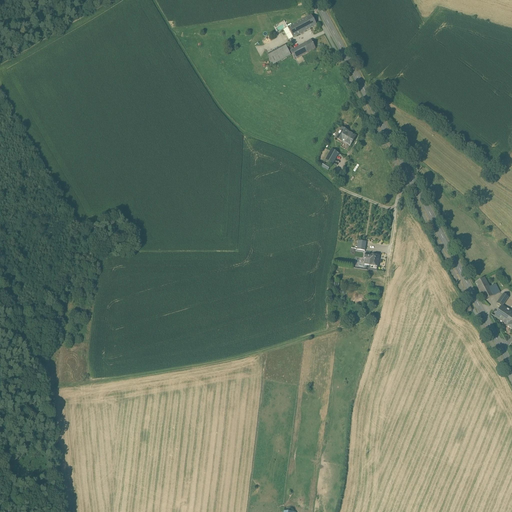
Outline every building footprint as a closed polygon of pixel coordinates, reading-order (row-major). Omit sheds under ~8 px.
[(293,39),(317,26),(311,16),(287,28),(293,39)] [(302,57),(315,49),(311,41),(290,52),(298,66),(305,62),(302,57)] [(273,66),(291,56),(286,47),(268,57),(273,66)] [(350,147),(357,136),(342,127),(335,138),(350,147)] [(339,153),(331,149),(325,160),(333,164),(339,153)] [(365,251),(367,242),(358,241),(357,249),(365,251)] [(380,256),(365,253),(364,258),(365,259),(364,264),(369,265),(368,271),(378,272),(380,256)] [(490,287),(485,278),(475,283),(484,301),(500,292),(496,284),(490,287)] [(511,311),(503,306),(509,297),(503,293),(496,303),(501,306),(494,317),(507,325),(511,319),(511,311)]
